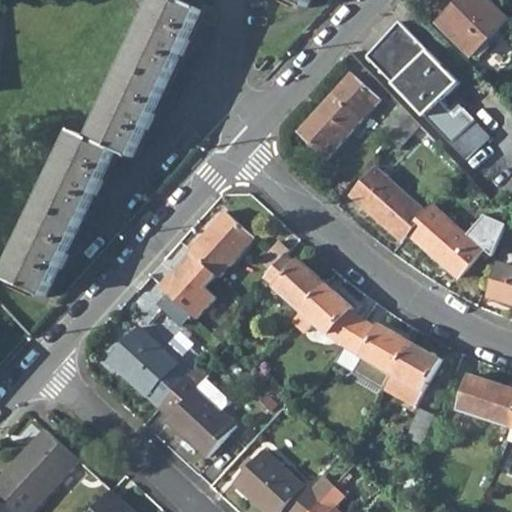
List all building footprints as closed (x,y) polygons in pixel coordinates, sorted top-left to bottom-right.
[(4,280),(44,299),(59,266),(61,268),(67,255),(65,254),(79,224),(94,192),(97,194),(102,181),(100,180),(114,150),(131,159),(145,127),(147,128),(153,115),(151,114),(165,84),(179,54),(182,55),(187,41),(186,40),(199,11),(177,0),(156,0),(91,140),(74,131),(4,280)] [(461,0),(438,23),(471,56),(507,20),(487,0),(461,0)] [(368,57),(464,160),(488,138),(455,104),(447,111),(439,102),(459,84),(400,22),(368,57)] [(299,132),(327,157),(362,119),(335,94),(299,132)] [(380,131),(389,141),(412,117),(401,107),(380,131)] [(389,141),(399,149),(421,127),(412,117),(389,141)] [(408,234),(427,214),(377,168),(351,196),(401,242),(408,234)] [(511,179),(503,189),(511,197),(511,179)] [(408,234),(457,279),(484,251),(434,206),(427,214),(408,234)] [(191,251),(220,276),(253,239),(225,212),(191,251)] [(265,278),(301,311),(326,283),(299,260),(296,263),(286,254),(265,278)] [(511,304),(511,268),(501,265),(492,299),(511,304)] [(325,334),(345,346),(364,320),(349,311),(352,307),(326,283),(301,311),(289,324),(299,333),(311,319),(325,334)] [(184,307),(214,335),(228,320),(235,311),(224,301),(213,314),(195,296),(184,307)] [(236,327),(228,320),(214,335),(220,342),(222,342),(236,327)] [(353,370),(384,388),(392,375),(410,343),(379,324),(377,329),(364,320),(345,346),(360,356),(353,370)] [(111,358),(162,405),(191,373),(140,326),(111,358)] [(410,343),(392,375),(405,382),(397,395),(415,405),(441,360),(410,343)] [(191,373),(162,405),(173,416),(169,420),(210,458),(240,425),(224,411),(233,400),(209,378),(211,375),(200,364),(191,373)] [(384,388),(397,395),(405,382),(392,375),(384,388)] [(460,411),(511,428),(511,389),(471,376),(460,411)] [(407,438),(422,445),(435,416),(420,409),(407,438)] [(48,429),(0,480),(0,494),(18,511),(28,511),(78,458),(48,429)] [(283,511),(286,509),(289,511),(311,511),(325,498),(310,483),(305,487),(266,451),(237,484),(268,511),(283,511)] [(396,504),(405,511),(421,511),(409,501),(418,481),(408,478),(396,504)] [(93,511),(136,511),(113,490),(93,511)] [(0,511),(18,511),(0,494),(0,511)] [(340,511),(325,498),(311,511),(340,511)]
